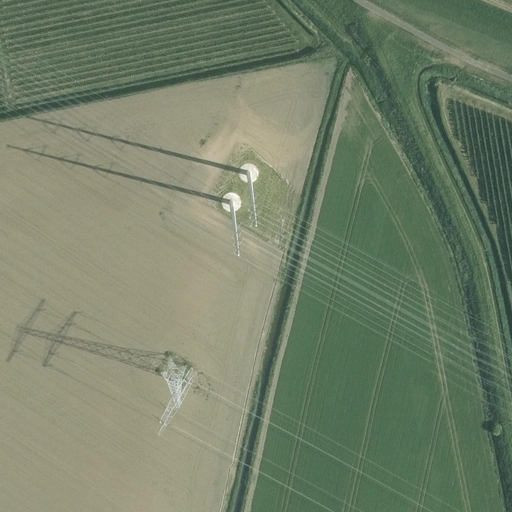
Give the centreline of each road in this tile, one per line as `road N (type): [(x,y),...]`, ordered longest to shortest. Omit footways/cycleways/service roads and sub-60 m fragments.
road 1 (track): [(475,63),(429,61),(411,73),(420,123),(480,253),(511,397)]
road 2 (unclassified): [(511,78),(362,0)]
